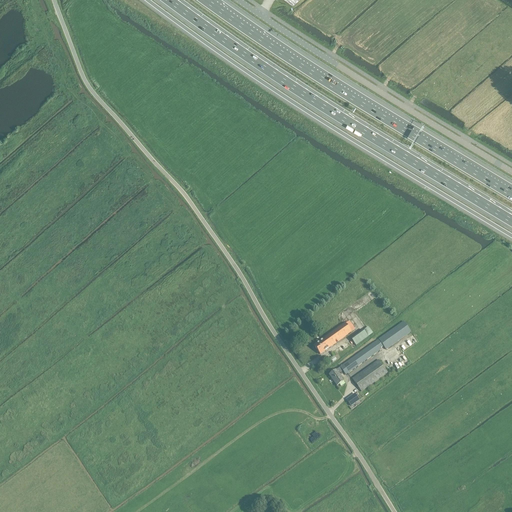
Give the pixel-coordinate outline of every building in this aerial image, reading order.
[(386,320),(391,316),(377,299),(372,303),(386,320)] [(314,346),(320,355),(351,332),(355,329),(349,321),(345,324),(314,346)] [(386,350),(411,332),(403,322),(379,340),(386,350)] [(351,340),(356,347),(368,338),(363,331),(351,340)] [(375,342),(340,367),(343,371),(346,375),(381,350),(375,342)] [(361,392),(387,373),(379,360),(352,379),(361,392)] [(339,374),(336,370),(329,375),(336,386),(343,381),(339,374)] [(355,394),(346,400),(351,406),(359,400),(355,394)]
